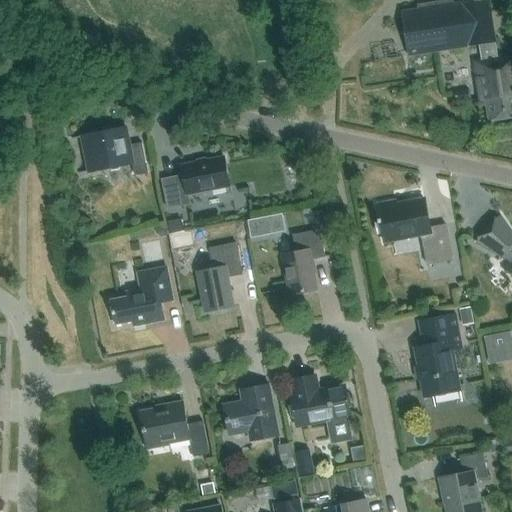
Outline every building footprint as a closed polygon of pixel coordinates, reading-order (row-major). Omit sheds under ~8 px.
[(419,9),(402,11),(409,56),(480,45),(482,59),(474,61),(482,102),(487,101),(490,121),(511,117),(511,57),(504,59),(504,55),(497,57),(495,43),(497,42),(490,0),(473,0),(454,3),(453,0),(450,0),(418,5),(419,9)] [(469,90),(455,92),(457,102),(470,100),(469,90)] [(136,175),(148,173),(142,143),(130,145),(127,127),(99,133),(95,131),(91,132),(87,135),(72,138),(72,139),(82,137),(89,170),(79,172),(79,174),(133,163),(136,175)] [(230,186),(225,156),(181,165),(183,175),(162,179),(168,209),(191,204),(189,195),(230,186)] [(379,223),(381,223),(384,239),(413,233),(414,236),(421,235),(427,265),(453,260),(446,224),(445,224),(446,227),(431,230),(425,200),(397,205),(396,202),(377,206),(380,219),(379,219),(379,223)] [(511,233),(500,216),(495,220),(495,219),(479,236),(480,237),(477,242),(506,258),(511,263),(506,269),(511,270),(511,233)] [(184,230),(181,218),(168,221),(170,232),(184,230)] [(259,218),(248,221),(252,238),(263,236),(259,218)] [(167,226),(155,228),(157,234),(163,237),(169,236),(167,226)] [(312,260),(326,257),(321,229),(293,235),(296,252),(282,255),(290,295),(317,290),(312,260)] [(205,312),(234,306),(229,277),(243,274),(237,243),(211,248),(215,268),(197,272),(205,312)] [(172,301),(173,301),(167,267),(138,273),(141,289),(127,292),(128,297),(112,300),(116,324),(144,318),(145,324),(165,320),(161,299),(172,297),(172,301)] [(474,324),(471,307),(459,310),(462,326),(474,324)] [(452,350),(461,348),(455,315),(420,322),(425,347),(415,348),(419,366),(415,366),(418,381),(422,380),(425,397),(460,389),(452,350)] [(511,331),(484,336),(488,356),(506,353),(511,343),(511,331)] [(350,415),(345,387),(318,392),(315,376),(293,380),(296,396),(292,397),(298,425),(326,420),(331,445),(353,440),(348,415),(350,415)] [(269,385),(251,388),(252,391),(243,393),(242,390),(241,390),(243,401),(224,405),(228,424),(231,423),(233,434),(249,431),(251,441),(279,435),(269,385)] [(190,439),(194,457),(210,454),(203,421),(188,424),(183,401),(166,405),(166,407),(140,412),(149,456),(150,456),(148,444),(167,440),(168,443),(190,439)] [(511,438),(503,440),(507,455),(511,454),(511,438)] [(500,452),(497,439),(485,442),(488,455),(500,452)] [(295,468),(291,443),(276,446),(281,470),(295,468)] [(367,460),(364,445),(351,447),(354,463),(367,460)] [(315,473),(311,448),(295,452),(299,476),(315,473)] [(440,478),(447,511),(481,511),(476,481),(489,479),(483,453),(460,458),(463,473),(440,478)] [(296,481),(271,485),(274,498),(299,494),(296,481)] [(216,494),(214,482),(201,485),(203,496),(216,494)] [(303,511),(301,499),(274,504),(275,511),(303,511)] [(369,511),(367,499),(336,506),(337,511),(369,511)]
